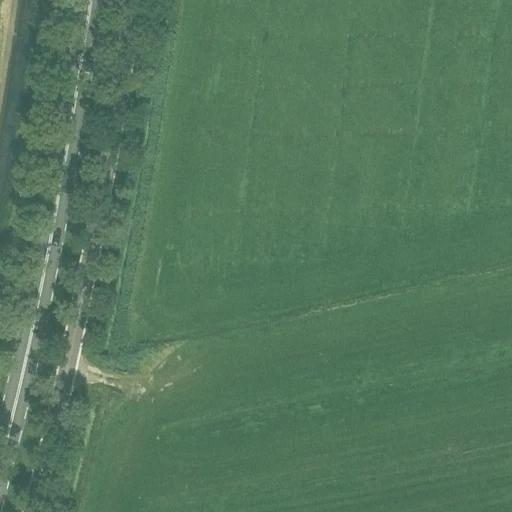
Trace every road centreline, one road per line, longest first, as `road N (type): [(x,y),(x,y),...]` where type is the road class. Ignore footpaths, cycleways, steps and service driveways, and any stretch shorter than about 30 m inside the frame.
road 1 (unclassified): [(27,511),(64,379),(130,0)]
road 2 (primary): [(0,453),(76,109),(92,0)]
